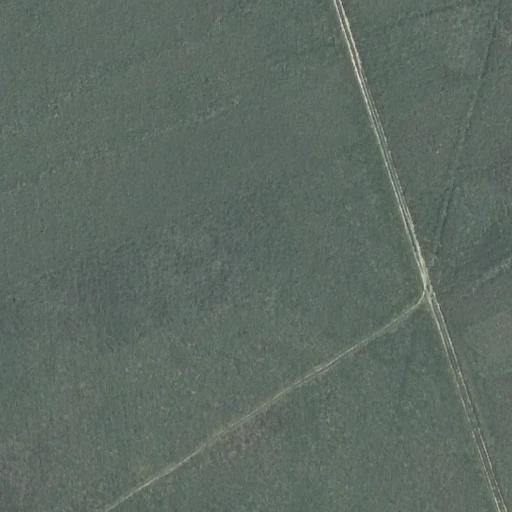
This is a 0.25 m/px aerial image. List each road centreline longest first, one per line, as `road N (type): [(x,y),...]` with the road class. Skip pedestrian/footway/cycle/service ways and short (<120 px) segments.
road 1 (track): [(431,300),(335,0)]
road 2 (track): [(503,511),(431,300)]
